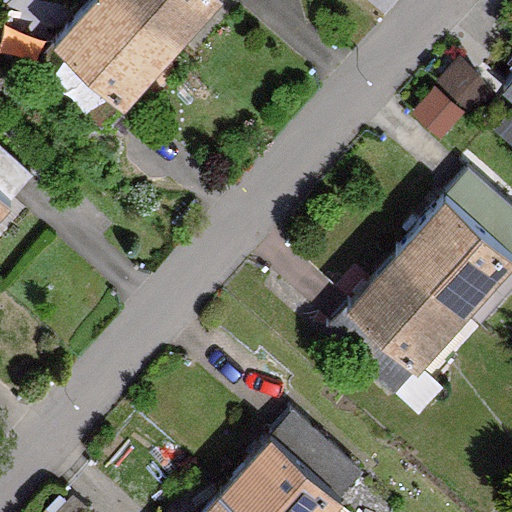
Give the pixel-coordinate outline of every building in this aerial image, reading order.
[(129,0),(96,0),(63,38),(111,82),(121,91),(169,35),(129,0)] [(129,0),(169,35),(200,0),(129,0)] [(111,82),(63,38),(60,36),(39,59),(91,105),(111,82)] [(455,124),(496,69),(468,48),(427,103),(455,124)] [(0,171),(14,156),(0,143),(0,171)] [(447,187),(451,190),(500,233),(511,219),(511,204),(466,165),(447,187)] [(451,190),(403,245),(461,296),(510,241),(500,233),(451,190)] [(403,245),(355,300),(403,343),(413,352),(461,296),(403,245)] [(403,343),(355,300),(352,297),(331,321),(382,366),(403,343)] [(271,427),(275,430),(303,454),(318,468),(324,473),(344,450),(290,404),(271,427)] [(275,430),(227,485),(258,511),(306,511),(333,481),(324,473),(318,468),(303,454),(275,430)] [(258,511),(227,485),(203,511),(258,511)]
